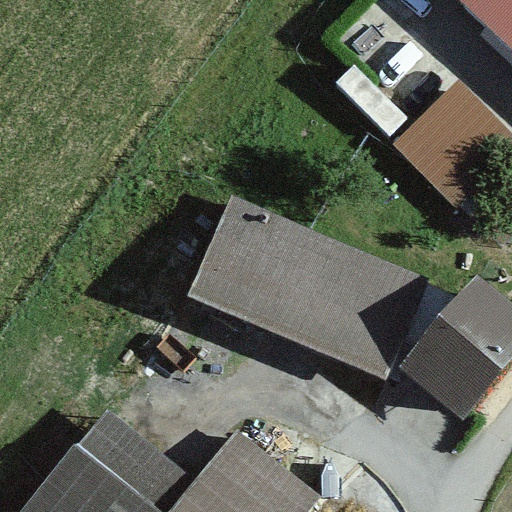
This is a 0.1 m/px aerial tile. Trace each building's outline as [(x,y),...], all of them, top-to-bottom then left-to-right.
[(511,0),(461,0),(511,48),(511,0)] [(511,150),(511,132),(458,76),(392,139),(455,205),(511,150)] [(203,307),(396,387),(437,290),(244,210),(203,307)] [(415,371),(478,425),(511,385),(511,322),(481,295),(415,371)] [(322,511),(329,504),(248,439),(208,488),(116,414),(36,511),(322,511)]
